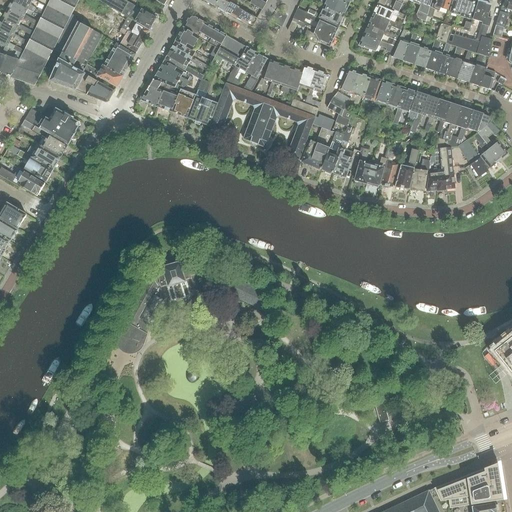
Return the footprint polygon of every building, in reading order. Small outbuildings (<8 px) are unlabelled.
[(19,61),(11,77),(12,77),(13,77),(19,79),(20,80),(26,82),(28,82),(34,84),(35,85),(36,85),(38,80),(53,50),(71,15),(79,0),(50,0),(24,51),(23,54),(19,61)] [(12,0),(12,1),(28,10),(40,17),(42,12),(30,6),(33,0),(12,0)] [(96,0),(128,19),(121,29),(124,31),(131,20),(134,22),(145,28),(149,31),(150,30),(149,30),(154,22),(156,19),(144,11),(142,10),(134,5),(132,4),(124,0),(96,0)] [(204,0),(216,7),(225,12),(227,13),(232,4),(226,0),(225,0),(224,0),(204,0)] [(266,4),(266,3),(262,1),(260,0),(251,0),(250,3),(262,10),(263,9),(265,4),(266,5),(266,4)] [(323,0),(326,1),(323,7),(344,16),(349,5),(336,0),(323,0)] [(379,0),(378,4),(383,6),(385,6),(392,9),(395,4),(387,1),(387,0),(379,0)] [(392,9),(392,10),(399,12),(404,0),(407,0),(412,2),(412,0),(396,0),(395,4),(392,9)] [(425,22),(427,17),(431,2),(431,0),(412,0),(412,2),(420,6),(416,15),(418,19),(425,22)] [(450,0),(433,0),(433,2),(428,17),(433,19),(435,10),(439,11),(440,10),(441,9),(448,11),(450,0)] [(478,1),(477,1),(474,0),(453,0),(450,13),(472,20),(476,6),(478,1)] [(477,6),(473,20),(482,23),(476,41),(480,42),(482,37),(483,33),(485,27),(486,26),(489,27),(492,19),(487,18),(489,10),(491,6),(487,4),(486,3),(485,1),(483,0),(480,0),(479,1),(478,1),(477,6)] [(508,10),(511,10),(511,0),(504,0),(502,7),(501,7),(496,26),(505,28),(509,14),(510,12),(508,11),(508,10)] [(12,1),(7,11),(23,19),(31,24),(35,26),(37,22),(25,16),(28,10),(12,1)] [(232,4),(227,13),(244,23),(251,27),(252,28),(258,19),(257,18),(257,19),(257,18),(250,14),(249,14),(247,13),(237,7),(232,4)] [(385,6),(383,6),(378,4),(377,6),(373,13),(390,21),(393,16),(404,20),(406,16),(399,12),(392,10),(392,9),(385,6)] [(334,25),(339,27),(344,16),(323,7),(319,18),(334,25)] [(103,36),(87,27),(79,23),(84,12),(79,9),(75,17),(71,15),(53,50),(61,54),(59,59),(74,67),(77,62),(82,65),(81,67),(84,69),(87,65),(92,56),(103,36)] [(334,38),(339,27),(334,25),(319,18),(314,16),(307,13),(302,11),(297,9),(298,10),(296,14),(295,14),(293,18),(303,23),(305,19),(309,21),(310,20),(317,23),(317,22),(318,23),(316,29),(334,38)] [(7,11),(2,20),(18,29),(30,36),(32,32),(20,25),(23,19),(7,11)] [(401,26),(390,21),(373,13),(373,15),(372,17),(372,16),(371,18),(370,18),(368,23),(369,24),(386,31),(388,26),(396,29),(401,31),(403,27),(401,26)] [(189,19),(183,28),(188,31),(197,36),(199,32),(205,23),(194,17),(191,17),(189,19)] [(293,33),(295,29),(297,24),(304,28),(306,24),(303,23),(293,18),(288,31),(288,30),(293,32),(292,33),(293,33)] [(2,20),(0,23),(0,31),(12,38),(16,40),(16,41),(21,43),(23,39),(20,37),(15,34),(18,29),(2,20)] [(131,20),(124,31),(143,42),(149,31),(145,28),(134,22),(131,20)] [(199,32),(197,36),(200,38),(207,43),(209,39),(209,40),(215,29),(205,23),(199,32)] [(442,23),(437,40),(446,43),(449,33),(450,33),(452,26),(444,24),(442,23)] [(398,37),(386,31),(369,24),(368,25),(368,27),(367,27),(364,34),(381,41),(384,36),(392,39),(396,41),(398,37)] [(505,28),(496,26),(493,36),(501,38),(505,28)] [(183,28),(176,41),(180,44),(192,51),(195,46),(200,38),(197,36),(188,31),(183,28)] [(120,44),(132,51),(136,53),(143,42),(124,31),(121,29),(120,32),(125,36),(120,44)] [(209,39),(207,43),(208,43),(209,44),(215,47),(219,49),(221,45),(224,40),(226,36),(215,29),(209,40),(209,39)] [(309,35),(307,39),(306,39),(317,44),(318,42),(330,48),(331,44),(333,43),(335,41),(334,41),(334,38),(316,29),(314,34),(310,32),(309,35)] [(407,31),(404,30),(399,39),(391,57),(403,61),(410,42),(404,40),(407,31)] [(0,31),(0,44),(4,47),(7,48),(8,49),(9,49),(13,50),(15,46),(10,43),(12,38),(0,31)] [(420,45),(415,44),(418,35),(413,33),(410,42),(403,61),(414,65),(420,45)] [(392,51),(394,47),(389,45),(381,41),(364,34),(363,36),(364,36),(363,38),(363,37),(359,46),(376,52),(379,46),(384,48),(387,49),(392,51)] [(213,62),(211,65),(218,69),(222,60),(235,67),(239,60),(226,53),(227,51),(233,40),(232,39),(231,39),(227,37),(228,37),(226,36),(224,40),(221,45),(219,49),(215,58),(213,62)] [(455,36),(452,45),(457,47),(462,49),(468,51),(472,52),(477,54),(479,54),(484,56),(489,57),(492,40),(482,37),(480,42),(476,41),(476,42),(455,36)] [(432,49),(431,49),(426,47),(430,39),(424,37),(421,45),(420,45),(414,65),(425,69),(432,49)] [(233,40),(227,51),(234,54),(240,44),(238,43),(234,41),(233,40)] [(435,40),(432,49),(425,69),(436,72),(443,53),(437,51),(440,42),(435,40)] [(176,41),(170,51),(190,62),(207,72),(209,68),(193,59),(193,60),(192,59),(195,53),(192,51),(180,44),(176,41)] [(446,43),(443,53),(436,72),(447,76),(454,57),(447,54),(447,53),(448,54),(451,45),(446,43)] [(111,52),(109,55),(129,66),(135,55),(131,52),(116,44),(111,52)] [(240,44),(234,54),(240,58),(244,52),(247,48),(245,47),(241,45),(241,44),(240,44)] [(0,73),(1,73),(7,56),(6,56),(8,49),(7,48),(4,47),(2,55),(0,53),(0,73)] [(215,47),(210,55),(215,58),(219,49),(215,47)] [(454,57),(447,76),(458,80),(465,60),(459,58),(462,49),(457,47),(454,57)] [(244,52),(240,58),(239,60),(235,67),(230,76),(226,83),(231,85),(240,70),(246,73),(257,54),(247,48),(244,52)] [(14,58),(19,61),(23,54),(16,51),(14,58)] [(167,57),(165,60),(169,62),(201,81),(201,80),(204,76),(188,66),(190,62),(170,51),(167,57)] [(458,80),(469,83),(475,64),(468,62),(471,52),(467,51),(465,60),(458,80)] [(244,88),(251,91),(258,79),(256,78),(265,64),(267,60),(257,54),(246,73),(251,76),(244,88)] [(475,64),(469,83),(480,87),(486,69),(486,68),(481,66),(484,56),(479,54),(475,64)] [(105,63),(103,66),(118,74),(123,77),(129,66),(109,55),(105,63)] [(7,56),(1,73),(11,77),(19,61),(14,58),(7,56)] [(52,77),(50,82),(75,91),(76,90),(80,91),(79,93),(80,93),(87,95),(106,103),(109,101),(115,91),(86,75),(87,75),(83,72),(74,67),(59,59),(57,64),(58,65),(56,68),(52,77)] [(160,68),(160,69),(177,78),(180,80),(179,81),(183,83),(185,83),(188,85),(188,84),(190,82),(188,81),(181,77),(184,72),(168,64),(164,61),(164,62),(160,68)] [(270,61),(264,80),(272,83),(271,84),(269,88),(273,89),(275,84),(282,64),(281,63),(281,65),(270,61)] [(77,62),(74,67),(83,72),(84,70),(84,69),(81,67),(82,65),(77,62)] [(282,64),(275,84),(283,86),(282,88),(280,92),(284,93),(293,67),(292,67),(292,68),(282,65),(282,64)] [(84,69),(84,70),(112,85),(116,88),(117,87),(116,87),(117,85),(118,85),(119,84),(119,83),(122,78),(123,77),(118,74),(103,66),(102,65),(99,71),(87,65),(84,69)] [(293,67),(284,93),(288,94),(289,90),(288,90),(289,88),(297,91),(303,72),(293,69),(293,67)] [(305,67),(303,72),(297,91),(301,93),(302,89),(301,89),(302,87),(310,89),(316,69),(316,71),(305,67)] [(153,80),(162,83),(166,85),(181,90),(182,91),(183,88),(184,88),(181,87),(177,85),(179,81),(180,80),(177,78),(160,69),(159,71),(155,77),(153,80)] [(321,93),(323,88),(327,74),(316,71),(317,69),(316,69),(310,89),(308,95),(311,96),(313,92),(312,92),(313,90),(321,93)] [(491,91),(495,73),(486,69),(480,87),(491,91)] [(348,70),(345,77),(339,91),(343,93),(352,95),(358,78),(359,74),(348,70)] [(352,95),(355,96),(363,99),(371,77),(359,74),(358,78),(352,95)] [(371,77),(363,99),(371,101),(367,112),(371,114),(373,109),(381,86),(382,81),(371,77)] [(162,83),(153,80),(149,86),(149,87),(158,90),(158,89),(160,87),(162,83)] [(211,122),(218,104),(209,100),(209,99),(207,98),(205,99),(210,86),(209,84),(209,83),(208,82),(207,82),(206,81),(201,80),(201,81),(199,85),(198,89),(196,95),(189,114),(187,118),(188,119),(195,121),(195,122),(196,122),(197,121),(200,122),(200,123),(200,124),(201,124),(201,123),(208,126),(209,127),(211,122)] [(382,81),(381,86),(373,109),(378,110),(380,104),(387,106),(394,85),(382,81)] [(256,144),(256,145),(264,148),(265,147),(265,148),(276,118),(278,117),(280,116),(297,123),(298,124),(298,126),(287,156),(288,156),(299,160),(299,161),(301,156),(307,140),(311,128),(316,117),(319,109),(293,100),(290,107),(231,85),(226,83),(218,104),(211,122),(209,127),(210,127),(214,128),(221,131),(222,131),(233,101),(234,101),(236,100),(253,106),(254,108),(255,110),(243,140),(244,140),(252,143),(253,143),(254,143),(255,144),(256,144)] [(165,89),(163,91),(164,91),(169,93),(171,87),(166,85),(165,89)] [(405,89),(394,85),(387,106),(382,119),(387,121),(391,107),(398,109),(398,110),(405,89)] [(149,87),(144,95),(142,95),(140,98),(141,100),(141,101),(142,101),(149,104),(149,105),(150,106),(155,108),(156,107),(157,107),(164,91),(163,91),(158,89),(158,90),(149,87)] [(410,113),(410,112),(415,98),(417,93),(405,89),(398,110),(398,109),(393,123),(397,125),(402,111),(410,113)] [(186,118),(187,118),(189,114),(196,95),(182,91),(181,90),(181,91),(178,97),(174,108),(172,113),(179,115),(178,116),(186,118)] [(176,96),(169,93),(164,91),(157,107),(172,113),(178,97),(176,96)] [(333,98),(337,100),(346,105),(347,106),(347,105),(348,103),(349,100),(337,92),(333,98)] [(422,116),(421,115),(426,101),(428,96),(417,93),(415,98),(410,112),(418,114),(417,116),(416,116),(415,119),(414,119),(411,128),(409,132),(415,134),(417,128),(422,116)] [(433,119),(439,100),(428,96),(426,101),(421,115),(422,116),(429,118),(426,128),(424,132),(428,133),(430,128),(431,125),(432,124),(433,119)] [(333,98),(327,109),(338,115),(342,117),(344,109),(346,105),(337,100),(333,98)] [(438,128),(437,132),(441,133),(444,123),(449,109),(450,104),(439,100),(433,119),(440,122),(438,128)] [(439,149),(446,149),(448,148),(452,136),(454,128),(460,112),(461,107),(450,104),(449,109),(444,123),(450,125),(445,140),(439,139),(435,150),(439,149)] [(466,130),(466,129),(466,128),(470,116),(472,111),(461,107),(460,112),(454,128),(452,136),(458,138),(461,128),(466,130)] [(49,108),(40,124),(43,125),(46,120),(47,118),(50,119),(55,112),(49,108)] [(31,109),(25,120),(30,123),(31,123),(37,112),(31,109)] [(39,123),(36,127),(39,128),(40,129),(68,146),(68,145),(76,133),(75,132),(77,128),(78,126),(77,122),(72,120),(73,118),(64,112),(63,113),(56,109),(55,112),(50,119),(47,118),(46,120),(43,125),(40,124),(39,123)] [(338,115),(335,123),(344,126),(347,127),(350,121),(353,114),(344,109),(342,117),(338,115)] [(466,128),(466,129),(477,133),(477,134),(484,129),(486,126),(487,125),(490,118),(483,115),(472,111),(470,116),(466,128)] [(37,112),(31,123),(32,124),(31,124),(35,126),(36,127),(39,123),(43,116),(37,112)] [(316,117),(314,125),(331,131),(334,121),(320,115),(319,118),(316,117)] [(25,120),(22,126),(26,128),(42,137),(38,145),(60,158),(61,158),(68,146),(40,129),(39,128),(36,127),(35,126),(31,124),(25,120)] [(487,125),(486,126),(488,128),(491,131),(495,127),(490,122),(487,125)] [(477,134),(499,161),(508,154),(498,142),(494,145),(493,146),(485,136),(491,131),(488,128),(486,126),(484,129),(477,134)] [(309,164),(308,167),(309,164),(312,166),(311,167),(310,167),(311,168),(321,171),(322,169),(323,165),(328,154),(330,149),(323,146),(328,131),(322,129),(316,143),(308,164),(309,164)] [(474,136),(473,137),(476,140),(479,144),(478,146),(480,148),(484,153),(480,156),(486,164),(490,168),(489,168),(489,169),(499,161),(477,134),(474,136)] [(335,169),(333,173),(338,175),(338,176),(338,177),(339,177),(339,178),(340,178),(341,178),(341,179),(342,179),(343,179),(343,178),(344,178),(345,178),(347,173),(350,164),(350,163),(350,161),(351,161),(352,160),(351,159),(353,153),(346,150),(350,137),(345,135),(344,135),(339,149),(336,156),(339,157),(335,169)] [(14,139),(11,145),(18,150),(22,144),(14,139)] [(301,156),(299,161),(305,163),(304,165),(305,166),(306,163),(308,164),(316,143),(307,140),(301,156)] [(465,158),(470,165),(480,159),(470,145),(467,141),(461,145),(458,147),(459,148),(465,158)] [(323,165),(322,169),(325,171),(325,172),(330,175),(331,173),(333,173),(335,169),(339,157),(336,156),(339,149),(340,145),(332,142),(330,149),(328,154),(323,165)] [(60,158),(38,145),(37,144),(30,156),(53,170),(58,162),(60,158)] [(18,150),(11,145),(7,150),(18,156),(21,151),(18,150)] [(446,149),(439,149),(440,157),(440,161),(441,169),(441,173),(444,173),(445,185),(446,190),(454,189),(455,189),(453,172),(451,148),(448,148),(446,149)] [(358,172),(355,181),(366,184),(371,164),(366,163),(369,151),(361,149),(360,153),(360,154),(361,155),(357,169),(358,170),(358,172)] [(401,166),(395,188),(409,189),(419,151),(412,150),(408,163),(410,163),(409,167),(401,166)] [(53,171),(53,170),(30,156),(21,151),(18,156),(24,160),(22,163),(26,165),(24,169),(45,182),(46,183),(53,171)] [(386,167),(381,186),(383,186),(384,187),(388,188),(389,187),(393,187),(400,165),(400,164),(400,161),(396,160),(395,163),(392,162),(394,153),(390,152),(388,159),(388,161),(387,161),(385,167),(386,167)] [(371,164),(366,184),(374,187),(375,185),(378,186),(378,188),(379,185),(384,167),(385,167),(387,161),(388,161),(388,159),(384,158),(381,158),(379,166),(371,164)] [(487,170),(480,159),(470,165),(478,177),(480,175),(485,172),(488,170),(488,169),(487,170)] [(414,170),(410,189),(424,191),(428,171),(429,162),(429,161),(423,160),(420,171),(414,170)] [(39,193),(45,184),(19,169),(15,177),(2,169),(0,172),(0,175),(20,188),(20,187),(35,196),(37,192),(39,193)] [(429,174),(427,192),(437,191),(437,173),(436,169),(433,169),(434,173),(435,174),(429,174)] [(441,169),(436,169),(437,173),(437,191),(437,192),(446,191),(446,190),(445,185),(444,173),(441,173),(441,169)] [(0,219),(17,230),(22,222),(26,216),(26,215),(1,200),(0,202),(0,219)] [(0,235),(10,241),(10,242),(14,235),(15,235),(18,230),(17,230),(0,219),(0,235)] [(0,258),(1,259),(6,250),(5,249),(10,241),(0,235),(0,258)] [(142,292),(142,293),(141,295),(140,294),(138,298),(139,298),(137,301),(136,302),(137,302),(135,304),(134,305),(135,305),(133,308),(133,309),(131,311),(131,312),(129,315),(127,319),(125,319),(116,335),(120,336),(119,340),(120,344),(122,348),(126,350),(130,351),(135,350),(138,348),(141,344),(144,345),(145,342),(146,338),(147,335),(148,332),(148,331),(150,325),(151,322),(149,322),(160,301),(162,302),(163,301),(164,300),(165,299),(166,298),(168,297),(171,296),(172,298),(188,294),(187,291),(189,291),(190,291),(192,291),(194,291),(195,291),(197,291),(198,292),(199,291),(197,291),(196,290),(194,290),(193,287),(199,276),(206,280),(210,282),(209,283),(221,289),(221,290),(223,291),(224,291),(227,292),(227,293),(229,294),(229,293),(232,294),(232,295),(234,296),(235,296),(237,297),(238,298),(239,299),(240,299),(243,300),(243,301),(245,302),(246,301),(265,311),(267,306),(266,305),(268,302),(269,303),(270,302),(271,298),(258,291),(257,290),(256,289),(255,290),(252,288),(252,287),(250,287),(249,287),(247,286),(246,285),(245,284),(244,284),(241,283),(241,282),(239,281),(238,282),(236,280),(236,279),(234,279),(233,279),(230,278),(230,277),(228,276),(227,276),(225,275),(225,274),(223,273),(222,274),(215,271),(215,272),(195,263),(187,265),(187,263),(180,265),(180,263),(162,268),(163,270),(156,272),(157,274),(151,275),(142,292)] [(511,337),(494,352),(500,359),(509,370),(511,374),(511,337)] [(380,423),(389,421),(382,395),(372,398),(380,423)] [(259,419),(258,414),(257,410),(253,407),(252,406),(252,407),(251,408),(248,413),(245,411),(242,416),(244,417),(241,422),(240,423),(240,424),(241,424),(241,425),(245,427),(254,426),(259,419)] [(496,464),(433,489),(440,502),(448,500),(449,509),(471,505),(472,507),(495,504),(494,502),(498,501),(505,500),(503,492),(499,466),(499,463),(496,464)] [(438,511),(428,491),(384,511),(438,511)] [(496,511),(495,503),(495,504),(472,507),(472,511),(496,511)]
